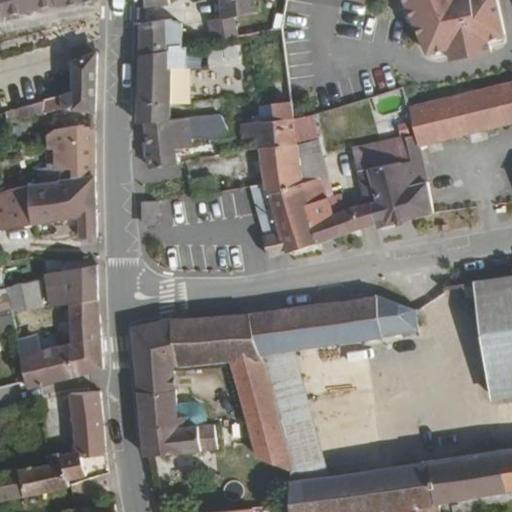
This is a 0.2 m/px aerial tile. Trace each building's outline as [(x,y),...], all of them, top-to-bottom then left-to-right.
[(58,4),(84,0),(2,0),(6,13),(58,3),(58,4)] [(256,12),(254,0),(221,0),(222,17),(210,20),(214,41),(237,35),(236,28),(234,15),(256,12)] [(405,0),(429,52),(450,48),(453,59),(493,50),(490,39),(507,36),(498,0),(405,0)] [(139,121),(146,122),(171,119),(171,101),(189,98),(187,68),(188,46),(184,46),(183,23),(171,18),(170,18),(145,22),(141,23),(139,121)] [(251,33),(266,30),(264,23),(236,28),(237,35),(251,33)] [(93,51),(99,49),(96,40),(90,42),(93,51)] [(74,107),(96,109),(99,49),(93,51),(90,42),(74,48),(77,92),(43,100),(44,111),(73,105),(74,107)] [(511,84),(485,90),(410,108),(416,134),(418,142),(511,120),(511,84)] [(396,96),(374,102),(376,113),(399,107),(396,96)] [(8,121),(44,111),(43,100),(6,109),(8,121)] [(271,191),(302,185),(296,142),(296,140),(295,129),(293,118),(291,102),(275,104),(275,118),(257,121),(242,123),(243,137),(234,138),(225,139),(227,152),(260,146),(266,182),(267,192),(272,192),(271,191)] [(225,139),(234,138),(221,114),(206,115),(218,137),(219,139),(225,139)] [(190,118),(190,137),(219,139),(218,137),(206,115),(190,118)] [(146,122),(151,167),(177,163),(177,152),(183,151),(182,147),(191,146),(190,137),(190,118),(171,119),(146,122)] [(73,179),(95,175),(96,122),(58,128),(48,134),(48,148),(57,147),(58,166),(60,166),(72,165),(73,179)] [(419,214),(434,211),(418,142),(416,134),(396,138),(397,148),(383,150),(361,156),(367,177),(361,178),(365,195),(373,202),(357,206),(363,226),(378,221),(379,225),(419,214)] [(302,185),(307,204),(330,197),(327,189),(323,174),(326,173),(317,139),(296,142),(302,185)] [(61,180),(60,166),(58,166),(57,147),(48,148),(49,171),(41,172),(41,184),(61,180)] [(81,235),(97,235),(95,175),(73,179),(72,165),(60,166),(61,180),(41,184),(32,185),(11,188),(0,192),(0,229),(54,219),(75,215),(81,214),(81,235)] [(192,181),(196,194),(220,190),(216,176),(192,181)] [(289,250),(318,240),(307,204),(302,185),(271,191),(272,192),(281,234),(266,236),(271,255),(289,250)] [(335,213),(342,210),(334,187),(327,189),(330,197),(335,213)] [(318,240),(363,226),(357,206),(342,210),(335,213),(330,197),(307,204),(318,240)] [(159,201),(145,202),(145,224),(159,223),(159,201)] [(75,222),(75,215),(54,219),(54,223),(75,222)] [(71,301),(99,297),(98,263),(47,274),(48,281),(53,305),(71,301)] [(511,373),(511,275),(477,280),(491,376),(511,373)] [(5,287),(11,310),(43,302),(45,302),(43,282),(42,278),(5,287)] [(246,311),(172,317),(134,326),(147,454),(219,447),(216,425),(211,426),(205,409),(193,403),(177,404),(177,369),(235,358),(255,452),(294,467),(293,458),(263,351),(419,328),(417,305),(384,292),(341,298),(246,311)] [(100,314),(100,312),(99,297),(71,301),(72,318),(100,314)] [(105,367),(100,314),(72,318),(73,336),(73,342),(60,345),(22,353),(30,386),(74,376),(105,367)] [(73,342),(73,336),(60,339),(60,345),(73,342)] [(86,455),(89,461),(110,460),(104,397),(75,399),(78,455),(86,455)] [(59,449),(69,448),(68,440),(58,441),(59,449)] [(511,489),(511,447),(393,465),(400,507),(400,511),(442,511),(441,501),(511,489)] [(0,496),(8,494),(25,493),(72,484),(72,478),(91,476),(89,461),(86,455),(78,455),(69,448),(59,449),(46,449),(46,464),(0,473),(0,496)] [(400,507),(393,465),(375,468),(382,509),(400,507)] [(364,511),(382,509),(375,468),(294,478),(294,502),(293,511),(364,511)] [(113,502),(82,508),(82,511),(116,511),(115,501),(113,502)]
